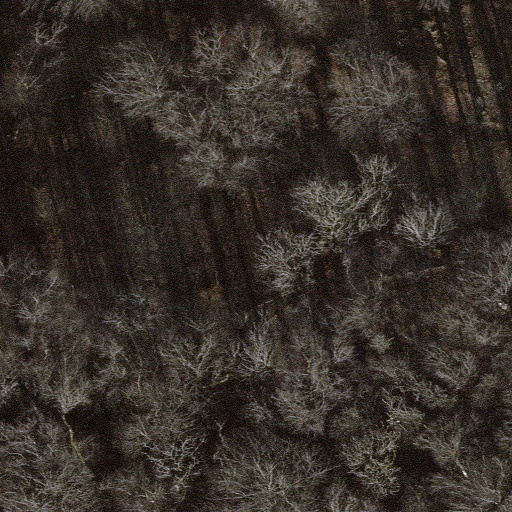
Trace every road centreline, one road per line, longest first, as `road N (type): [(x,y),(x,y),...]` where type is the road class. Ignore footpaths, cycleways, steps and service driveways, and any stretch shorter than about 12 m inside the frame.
road 1 (track): [(90,0),(385,91),(511,109)]
road 2 (track): [(0,138),(339,108),(385,91)]
